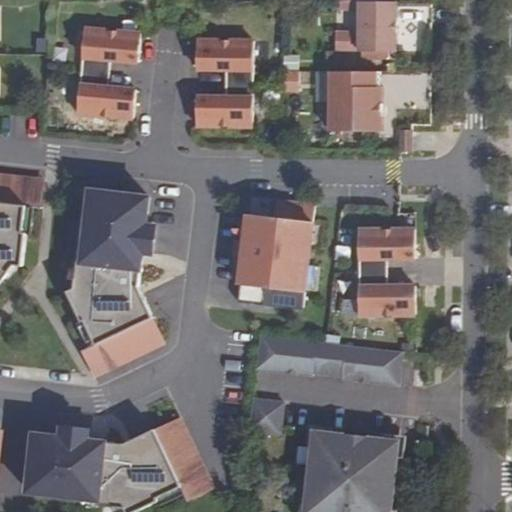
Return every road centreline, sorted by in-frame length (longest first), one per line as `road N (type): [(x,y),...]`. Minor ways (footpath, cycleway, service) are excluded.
road 1 (residential): [(471,482),(474,173)]
road 2 (residential): [(474,173),(205,172)]
road 3 (residential): [(205,172),(0,154)]
road 4 (residential): [(0,396),(95,403),(167,372),(186,355)]
road 5 (residential): [(186,355),(205,172)]
road 6 (residential): [(474,173),(476,0)]
road 7 (residential): [(186,355),(228,475)]
